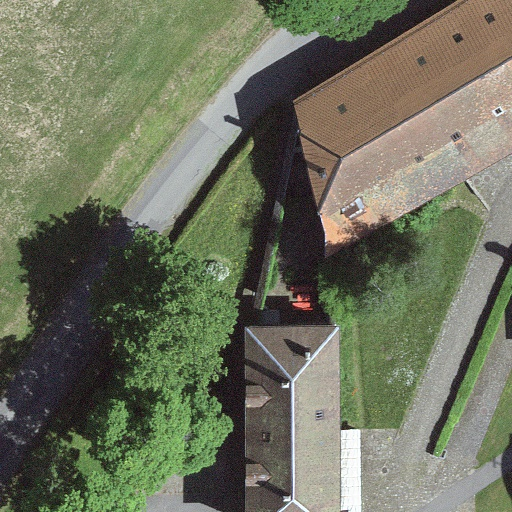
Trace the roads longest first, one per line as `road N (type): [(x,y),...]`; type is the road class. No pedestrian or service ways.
road 1 (unclassified): [(0,441),(98,282),(209,132),(280,57),(350,0)]
road 2 (track): [(511,209),(433,386),(399,511)]
